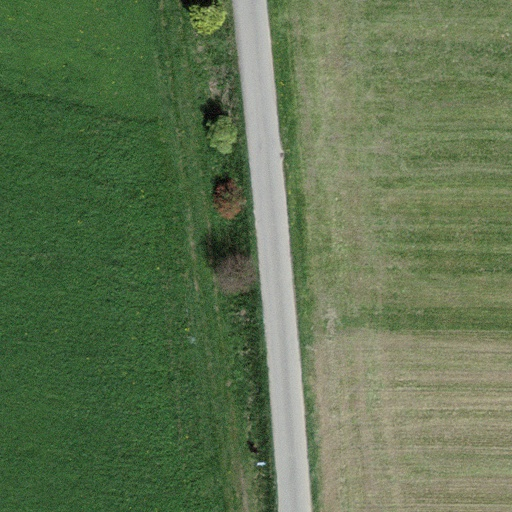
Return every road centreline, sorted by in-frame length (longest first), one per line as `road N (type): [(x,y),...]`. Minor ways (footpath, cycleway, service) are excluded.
road 1 (track): [(240,511),(166,0)]
road 2 (unclassified): [(291,511),(254,0)]
